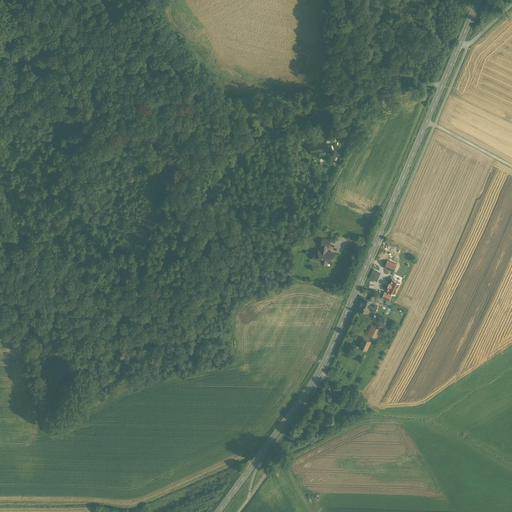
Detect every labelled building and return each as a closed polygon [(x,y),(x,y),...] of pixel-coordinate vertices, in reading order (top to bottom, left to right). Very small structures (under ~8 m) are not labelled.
[(457,0),(454,0),(462,11),(464,9),(457,0)] [(333,129),(325,131),(327,139),(335,137),(333,129)] [(324,139),(309,143),(312,153),(326,150),(324,139)] [(330,241),(321,238),(317,255),(314,254),(312,260),(330,265),(333,253),(328,252),(330,241)] [(389,262),(389,261),(387,260),(391,253),(382,249),(377,262),(386,265),(387,261),(389,262)] [(387,261),(386,265),(384,268),(393,271),(396,264),(389,261),(389,262),(387,261)] [(379,272),(373,269),(370,278),(375,280),(379,272)] [(400,283),(392,279),(390,282),(389,282),(387,286),(388,287),(387,290),(388,291),(390,292),(395,294),(400,283)] [(381,297),(389,301),(391,295),(389,294),(387,293),(384,291),(381,297)] [(372,301),(362,297),(357,308),(368,312),(369,309),(373,310),(374,307),(375,307),(376,304),(371,302),(372,301)] [(371,325),(368,334),(372,336),(376,327),(371,325)] [(363,337),(359,346),(366,349),(370,340),(363,337)]
